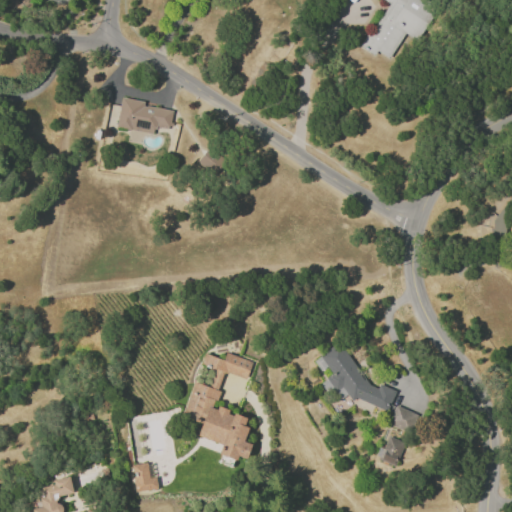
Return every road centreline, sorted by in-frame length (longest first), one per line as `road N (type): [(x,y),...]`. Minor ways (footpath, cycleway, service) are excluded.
road 1 (residential): [(414,218),(386,210),(110,41),(0,27)]
road 2 (residential): [(511,116),(475,135),(438,176),(410,239),(417,303),(487,426),(485,511)]
